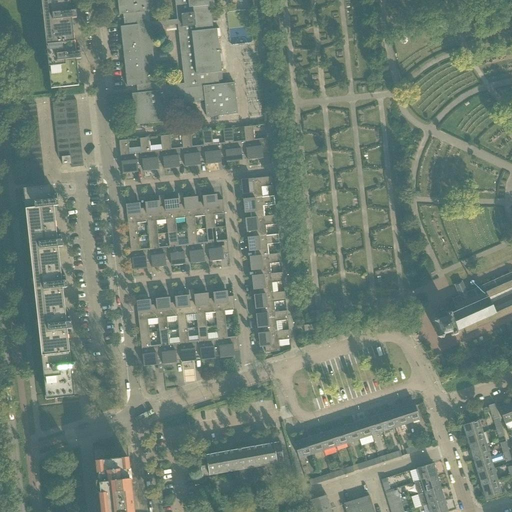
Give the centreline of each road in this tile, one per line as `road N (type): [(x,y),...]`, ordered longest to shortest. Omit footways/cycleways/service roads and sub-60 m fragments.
road 1 (residential): [(111,188),(90,0)]
road 2 (residential): [(436,408),(399,337),(384,333),(299,361)]
road 3 (residential): [(136,413),(121,282)]
